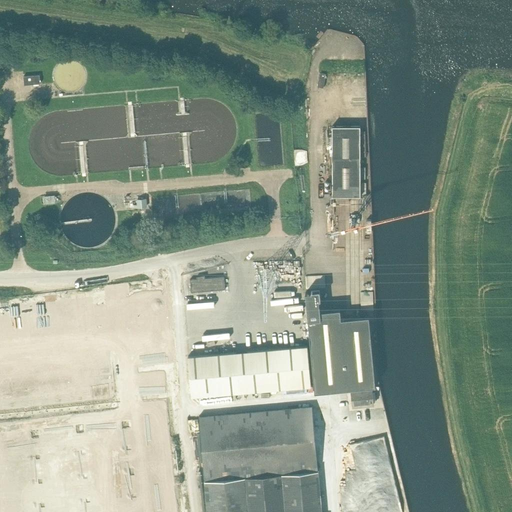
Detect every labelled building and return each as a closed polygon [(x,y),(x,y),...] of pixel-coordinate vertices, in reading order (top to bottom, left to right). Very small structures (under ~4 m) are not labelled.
[(40,84),(39,75),(23,76),(24,85),(40,84)] [(360,126),(332,127),(332,196),(360,196),(360,126)] [(136,204),(134,204),(135,208),(146,208),(145,197),(136,197),(136,204)] [(225,290),(224,279),(224,277),(197,279),(197,277),(196,277),(196,279),(190,280),(191,293),(225,290)] [(311,292),(305,293),(315,392),(375,386),(369,316),(341,319),(340,309),(320,311),(319,299),(320,299),(320,290),(311,290),(311,292)] [(307,346),(188,357),(191,396),(311,386),(307,346)] [(0,511),(181,511),(167,369),(131,374),(134,399),(0,414),(0,511)] [(372,388),(351,390),(353,407),(373,405),(372,388)] [(199,417),(207,511),(321,511),(312,406),(199,417)] [(351,448),(359,485),(391,478),(383,441),(351,448)]
